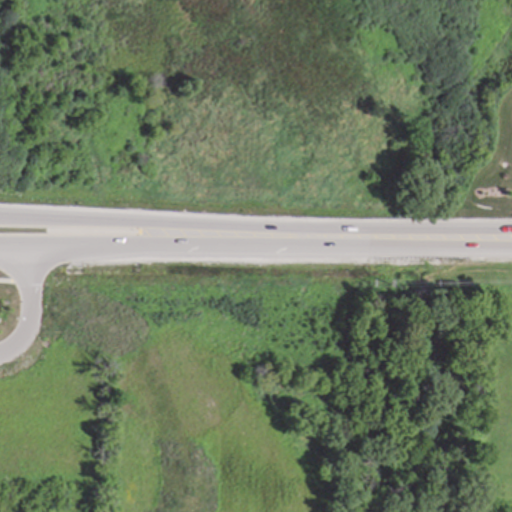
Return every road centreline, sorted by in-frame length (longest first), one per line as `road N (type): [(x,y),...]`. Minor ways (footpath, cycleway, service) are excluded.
road 1 (secondary): [(321,239),(0,219)]
road 2 (secondary): [(29,247),(321,239)]
road 3 (secondary): [(321,239),(511,243)]
